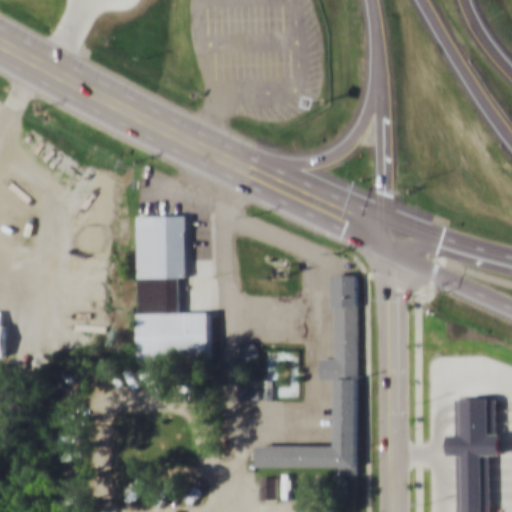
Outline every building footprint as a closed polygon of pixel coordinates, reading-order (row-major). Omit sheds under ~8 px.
[(188,276),(188,213),(140,213),(140,357),(212,357),(212,311),(182,311),(182,276),(188,276)] [(359,272),(333,272),(333,356),(321,356),(321,379),(337,379),(337,443),(259,443),(259,464),(336,464),(336,472),(358,472),(359,272)] [(256,360),(262,345),(247,340),(241,354),(256,360)] [(159,383),(153,376),(147,381),(153,388),(159,383)] [(261,398),(261,387),(240,387),(240,398),(261,398)] [(148,476),(141,473),(133,490),(140,493),(148,476)] [(261,497),(278,497),(278,475),(261,475),(261,497)]
